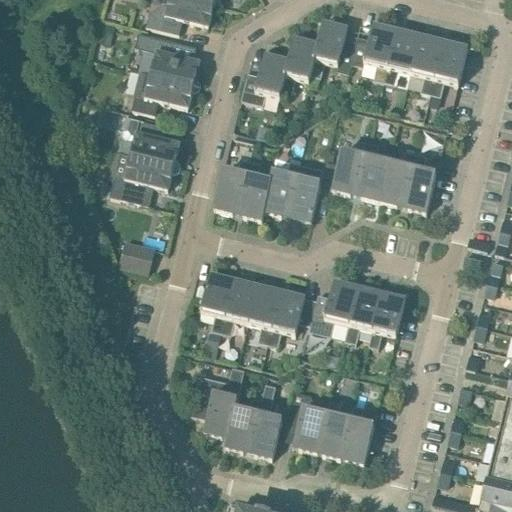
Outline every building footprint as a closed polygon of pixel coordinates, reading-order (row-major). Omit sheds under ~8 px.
[(150,16),(147,31),(180,40),(183,26),(209,33),(215,9),(177,0),(170,0),(168,11),(162,9),(150,16)] [(177,0),(215,9),(217,0),(177,0)] [(113,30),(101,26),(99,34),(111,37),(113,30)] [(337,77),(349,80),(352,69),(356,52),(344,49),(348,33),(330,29),(329,33),(323,31),(318,49),(314,66),(315,66),(311,80),(321,83),(325,69),(338,72),(337,77)] [(359,42),(356,52),(352,69),(363,72),(364,68),(378,71),(375,86),(385,88),(396,39),(391,38),(392,34),(374,29),(370,45),(359,42)] [(421,41),(403,36),(402,41),(396,39),(385,88),(394,91),(398,76),(411,80),(421,41)] [(157,58),(151,79),(151,80),(195,91),(200,67),(170,60),(174,46),(139,38),(135,53),(157,58)] [(439,45),(421,41),(411,80),(425,83),(421,97),(431,100),(443,51),(438,49),(439,45)] [(296,85),(309,88),(311,80),(315,66),(314,66),(318,49),(301,45),(300,49),(293,48),(289,65),(285,82),(286,82),(282,97),(292,99),(296,85)] [(459,91),(468,52),(450,48),(449,52),(443,51),(431,100),(441,102),(445,88),(459,91)] [(270,65),(264,64),(260,81),(249,78),(241,106),(264,112),(266,101),(280,105),(282,97),(286,82),(285,82),(289,65),(272,61),(270,65)] [(195,91),(151,80),(151,79),(141,77),(135,101),(136,101),(132,115),(156,120),(159,107),(189,114),(192,99),(195,91)] [(131,162),(174,172),(180,149),(162,145),(165,131),(126,121),(123,136),(128,144),(135,146),(131,162)] [(325,176),(321,192),(332,196),(351,200),(352,196),(357,198),(366,163),(371,142),(361,140),(355,160),(342,157),(339,170),(327,167),(325,176)] [(371,142),(366,163),(357,198),(363,199),(362,203),(380,208),(389,169),(376,165),(381,145),(371,142)] [(168,196),(174,172),(131,162),(115,158),(108,182),(115,184),(110,202),(149,211),(154,192),(168,196)] [(399,208),(404,209),(413,174),(416,160),(406,158),(403,172),(389,169),(380,208),(398,212),(399,208)] [(416,160),(413,174),(404,209),(410,210),(408,215),(427,219),(437,180),(424,177),(427,163),(416,160)] [(237,179),(224,176),(214,215),(233,219),(234,215),(239,216),(251,169),(241,166),(237,179)] [(271,188),(264,218),(265,218),(282,222),(283,218),(288,219),(301,170),(290,168),(286,182),(273,178),(271,187),(271,188)] [(261,172),(251,169),(239,216),(245,218),(244,222),(263,227),(265,218),(264,218),(271,188),(271,187),(258,184),(261,172)] [(301,170),(288,219),(294,220),(293,225),(311,229),(321,192),(325,176),(301,170)] [(511,226),(504,224),(501,237),(511,240),(511,237),(511,226)] [(511,240),(501,237),(495,259),(506,262),(511,240)] [(478,254),(480,245),(470,243),(468,252),(478,254)] [(480,245),(478,254),(488,257),(490,248),(480,245)] [(155,254),(140,251),(137,264),(122,261),(119,272),(149,280),(155,254)] [(464,270),(474,272),(476,263),(466,261),(464,270)] [(486,266),(476,263),(474,272),(484,274),(486,266)] [(504,270),(494,267),(491,279),(488,289),(498,292),(501,282),(504,270)] [(225,324),(234,289),(229,288),(230,284),(211,279),(201,318),(215,321),(211,336),(222,339),(225,324)] [(225,324),(222,339),(232,342),(236,327),(249,330),(258,291),(240,286),(239,291),(234,289),(225,324)] [(337,328),(349,331),(358,297),(359,292),(341,288),(334,286),(331,303),(318,300),(317,305),(310,331),(309,337),(332,343),(336,328),(337,328)] [(498,292),(488,289),(485,302),(495,304),(498,292)] [(258,291),(249,330),(262,333),(258,348),(268,351),(281,301),(275,299),(276,295),(258,291)] [(349,331),(345,346),(357,349),(361,334),(372,337),(381,302),(382,302),(383,298),(364,294),(363,298),(358,297),(349,331)] [(286,302),(281,301),(272,335),(268,351),(278,353),(282,338),(296,341),(299,328),(310,331),(317,305),(306,302),(287,298),(286,302)] [(386,303),(382,302),(381,302),(372,337),(368,353),(379,355),(383,339),(396,343),(406,304),(387,299),(386,303)] [(488,334),(491,319),(481,316),(477,331),(488,334)] [(484,349),(488,334),(477,331),(474,346),(484,349)] [(208,352),(206,360),(216,362),(218,355),(222,339),(211,336),(207,352),(208,352)] [(481,362),(471,360),(467,373),(478,376),(481,362)] [(241,391),(245,376),(233,373),(229,388),(201,381),(190,421),(207,425),(204,439),(222,443),(224,439),(229,440),(235,414),(241,391)] [(267,389),(262,406),(250,455),(256,456),(255,461),(273,465),(283,426),(268,423),(276,392),(267,389)] [(462,393),(458,409),(469,412),(473,396),(462,393)] [(311,401),(294,397),(282,445),(294,448),(294,449),(300,450),(299,455),(318,459),(319,455),(318,455),(327,420),(313,417),(315,408),(311,401)] [(235,414),(229,440),(226,453),(244,458),(245,454),(250,455),(262,406),(251,403),(248,418),(235,414)] [(374,432),(360,428),(366,406),(356,404),(350,426),(342,461),(347,462),(346,466),(365,471),(374,432)] [(511,511),(511,406),(507,406),(480,511),(511,511)] [(327,420),(318,455),(319,455),(324,456),(323,460),(341,465),(342,461),(350,426),(337,423),(340,409),(330,407),(327,420)] [(451,436),(464,439),(467,425),(455,421),(451,436)] [(464,439),(451,436),(448,451),(460,454),(464,439)] [(442,478),(452,480),(456,466),(445,463),(442,478)] [(452,480),(442,478),(438,492),(449,495),(452,480)] [(473,511),(474,510),(436,500),(433,510),(443,511),(473,511)]
